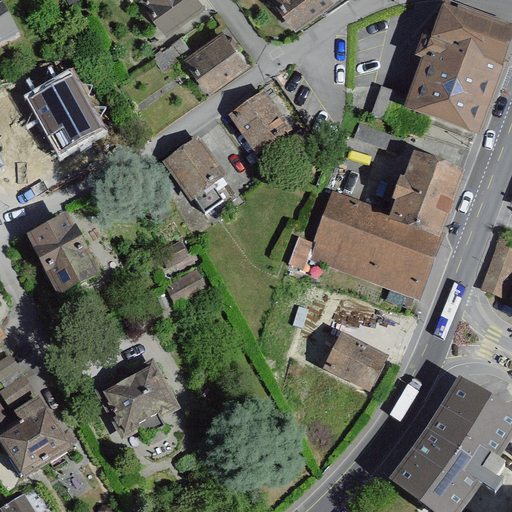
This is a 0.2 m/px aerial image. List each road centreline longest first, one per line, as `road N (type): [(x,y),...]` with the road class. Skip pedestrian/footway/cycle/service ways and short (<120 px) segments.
road 1 (residential): [(0,241),(272,67)]
road 2 (tertiary): [(315,511),(405,404),(457,276)]
road 3 (tertiary): [(457,276),(511,133)]
road 4 (residential): [(272,67),(375,0)]
